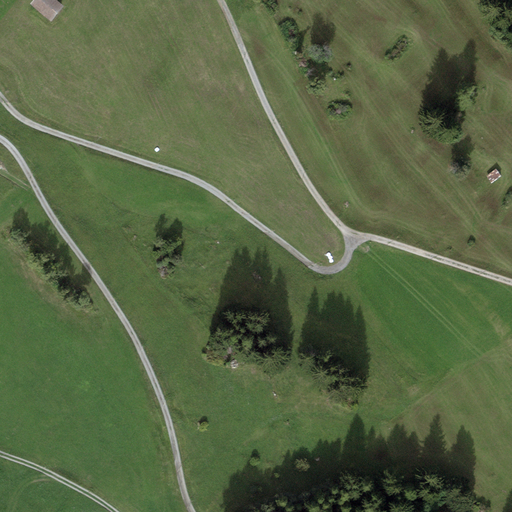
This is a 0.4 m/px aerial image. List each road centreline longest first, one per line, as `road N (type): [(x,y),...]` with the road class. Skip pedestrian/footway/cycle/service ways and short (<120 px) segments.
road 1 (track): [(349,234),(346,259),(332,271),(315,268),(197,182),(20,120),(0,96)]
road 2 (track): [(0,138),(134,337),(164,406),(192,511)]
road 3 (track): [(217,0),(279,135),(349,234)]
road 4 (track): [(349,234),(511,282)]
road 5 (track): [(110,511),(0,453)]
